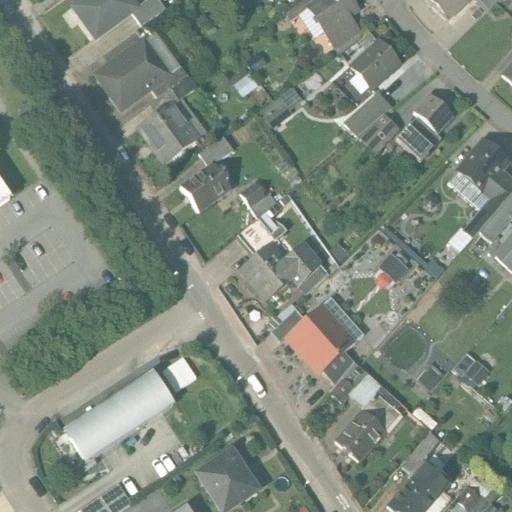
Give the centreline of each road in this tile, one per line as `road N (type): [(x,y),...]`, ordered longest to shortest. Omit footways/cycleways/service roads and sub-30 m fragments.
road 1 (tertiary): [(7,0),(219,315)]
road 2 (unclassified): [(219,315),(111,365),(22,436),(15,463),(38,511)]
road 3 (tertiary): [(219,315),(352,511)]
road 4 (residential): [(391,3),(451,74),(511,126)]
